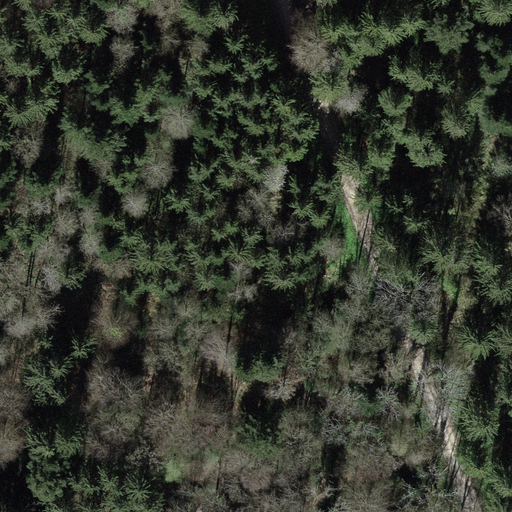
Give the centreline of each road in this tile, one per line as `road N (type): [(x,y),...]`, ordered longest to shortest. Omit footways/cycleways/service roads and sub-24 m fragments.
road 1 (track): [(478,511),(279,0)]
road 2 (track): [(0,134),(130,0)]
